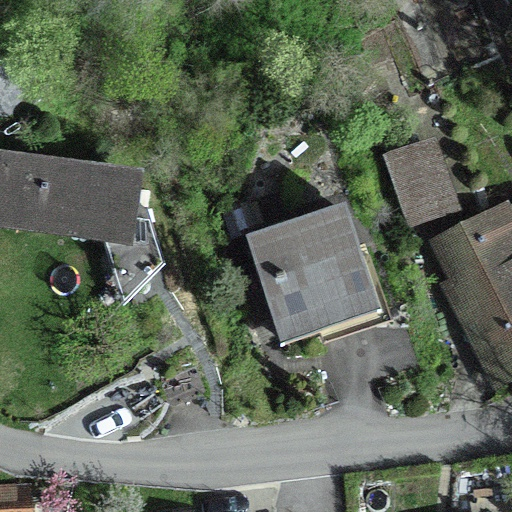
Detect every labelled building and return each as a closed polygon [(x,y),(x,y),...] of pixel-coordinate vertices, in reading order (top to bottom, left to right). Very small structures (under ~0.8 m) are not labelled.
[(511,0),(490,0),(505,36),(511,33),(511,0)] [(384,168),(405,227),(444,212),(424,154),(384,168)] [(0,225),(130,245),(147,239),(140,217),(130,215),(134,187),(0,167),(0,168),(0,225)] [(511,383),(511,221),(507,212),(469,231),(488,271),(447,290),(496,391),(511,383)] [(243,247),(276,343),(371,310),(339,215),(243,247)] [(150,353),(166,406),(199,396),(183,343),(150,353)] [(24,511),(23,493),(0,495),(0,511),(24,511)]
